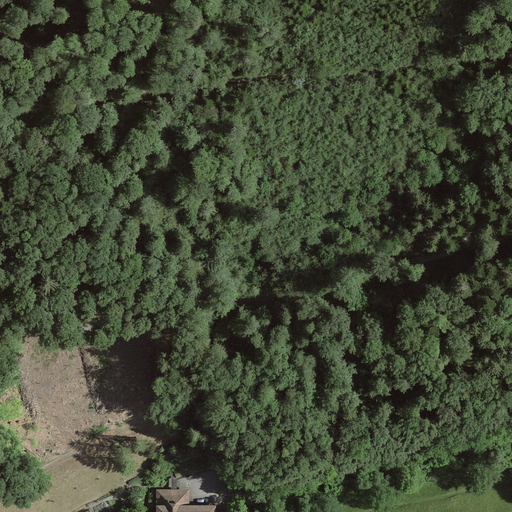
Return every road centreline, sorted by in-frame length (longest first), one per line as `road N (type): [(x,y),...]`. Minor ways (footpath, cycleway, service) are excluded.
road 1 (track): [(511,239),(285,297),(0,333)]
road 2 (track): [(0,122),(169,87),(388,71),(511,51)]
road 3 (residential): [(511,428),(241,496)]
road 4 (track): [(139,0),(67,37),(0,54)]
